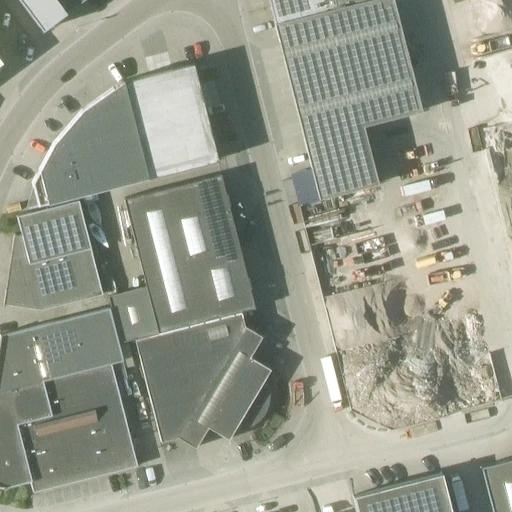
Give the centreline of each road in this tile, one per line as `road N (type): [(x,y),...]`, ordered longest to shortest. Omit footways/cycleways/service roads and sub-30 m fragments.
road 1 (unclassified): [(300,457),(314,435),(320,396),(217,0)]
road 2 (unclassified): [(0,163),(49,87),(164,0)]
road 3 (unclassified): [(300,457),(511,407)]
road 4 (unclassified): [(127,511),(294,468),(300,457)]
